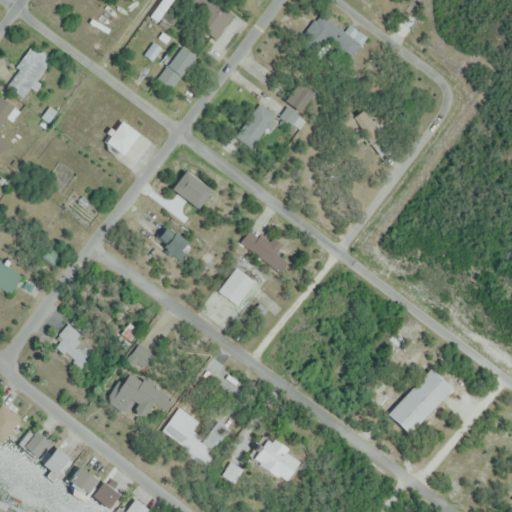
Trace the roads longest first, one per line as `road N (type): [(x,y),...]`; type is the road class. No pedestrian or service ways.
road 1 (residential): [(511,380),(11,0)]
road 2 (residential): [(278,0),(2,363)]
road 3 (residential): [(454,511),(94,244)]
road 4 (residential): [(446,83),(449,104),(252,360)]
road 5 (residential): [(187,511),(0,361)]
road 6 (residential): [(505,375),(417,483)]
road 7 (residential): [(446,83),(340,0)]
